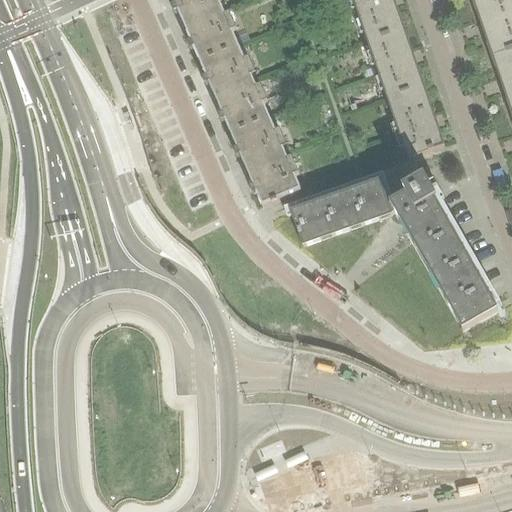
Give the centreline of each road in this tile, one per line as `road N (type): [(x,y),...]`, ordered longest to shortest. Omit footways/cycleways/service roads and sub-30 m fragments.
road 1 (residential): [(511,380),(475,383),(406,368),(270,265),(231,218),(135,0)]
road 2 (secondary): [(1,30),(31,200),(16,366),(24,511)]
road 3 (secondary): [(228,440),(251,419),(274,413),(339,426),(412,457),(511,454)]
road 4 (residential): [(511,248),(427,0)]
road 5 (secondary): [(66,298),(42,354),(45,469),(55,511)]
road 6 (secondary): [(88,311),(75,322),(61,364),(68,488),(78,511)]
road 7 (secondary): [(100,182),(29,0)]
road 8 (secondary): [(219,330),(192,285),(129,240),(100,182)]
road 9 (secondary): [(380,403),(376,386),(341,370),(219,330)]
road 10 (secondary): [(1,30),(40,109),(62,191)]
road 11 (secondary): [(206,381),(183,375),(175,331),(162,314),(130,301),(88,311)]
road 12 (secondary): [(380,403),(307,374),(224,359)]
road 13 (secondary): [(380,403),(226,382)]
road 14 (secondary): [(511,437),(422,426),(380,403)]
